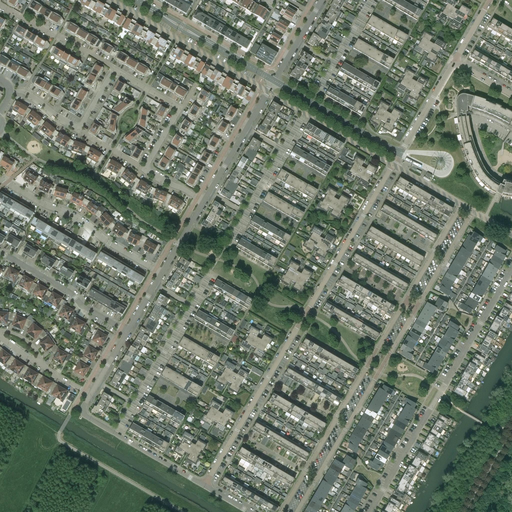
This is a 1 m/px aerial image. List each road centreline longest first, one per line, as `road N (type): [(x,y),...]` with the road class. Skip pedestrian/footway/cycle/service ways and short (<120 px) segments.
road 1 (residential): [(203,485),(392,165)]
road 2 (residential): [(511,270),(370,511)]
road 3 (residential): [(405,301),(282,511)]
road 4 (residential): [(297,511),(416,309)]
road 5 (residential): [(163,271),(0,178)]
road 6 (residential): [(268,94),(110,0)]
road 7 (tertiary): [(274,81),(135,0)]
road 8 (residential): [(127,331),(0,254)]
road 9 (tertiary): [(400,152),(274,81)]
road 10 (residential): [(114,69),(0,5)]
